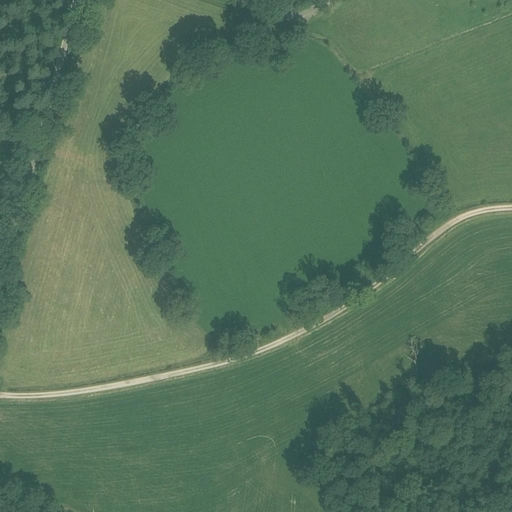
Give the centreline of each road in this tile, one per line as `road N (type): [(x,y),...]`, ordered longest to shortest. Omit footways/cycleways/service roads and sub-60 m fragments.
road 1 (track): [(511,206),(462,214),(339,311),(236,359),(81,391),(0,395)]
road 2 (unclassified): [(0,286),(72,0)]
